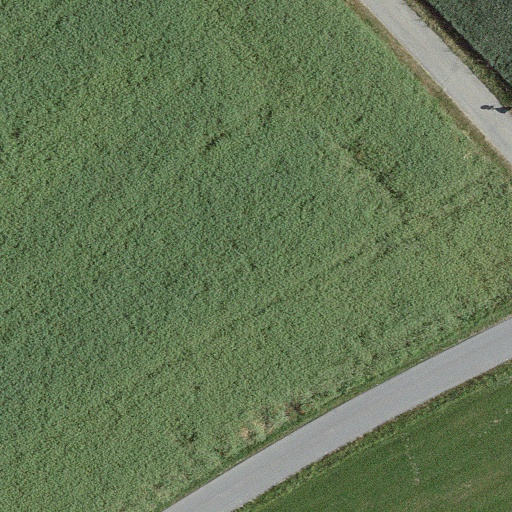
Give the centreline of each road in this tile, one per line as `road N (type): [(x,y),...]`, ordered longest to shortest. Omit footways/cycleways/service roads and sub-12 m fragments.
road 1 (unclassified): [(203,511),(404,395),(511,358)]
road 2 (unclassified): [(511,136),(384,0)]
